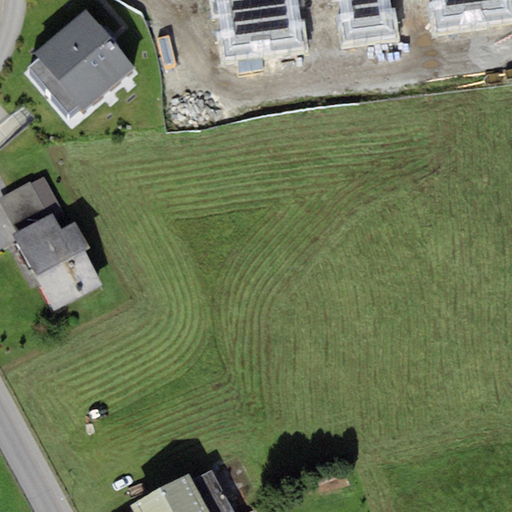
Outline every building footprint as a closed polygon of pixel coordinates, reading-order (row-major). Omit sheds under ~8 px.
[(219,61),(265,55),(257,0),(216,0),(221,33),(216,34),(219,61)] [(298,0),(257,0),(265,55),(309,50),(305,23),(302,23),(298,0)] [(395,9),(390,9),(388,0),(339,0),(340,14),(335,15),(339,51),(399,45),(395,9)] [(432,33),(476,27),(472,0),(432,0),(433,5),(428,6),(432,33)] [(511,0),(472,0),(476,27),(511,22),(511,0)] [(33,54),(37,59),(28,67),(68,114),(78,105),(84,111),(134,68),(84,10),(33,54)] [(17,233),(52,215),(60,230),(70,225),(44,177),(35,183),(31,185),(29,182),(0,197),(0,200),(0,201),(17,233)] [(85,250),(90,248),(76,222),(70,225),(60,230),(52,215),(17,233),(14,234),(36,276),(85,250)] [(85,250),(36,276),(54,310),(103,284),(85,250)] [(232,511),(211,471),(193,480),(189,474),(130,505),(133,511),(232,511)]
